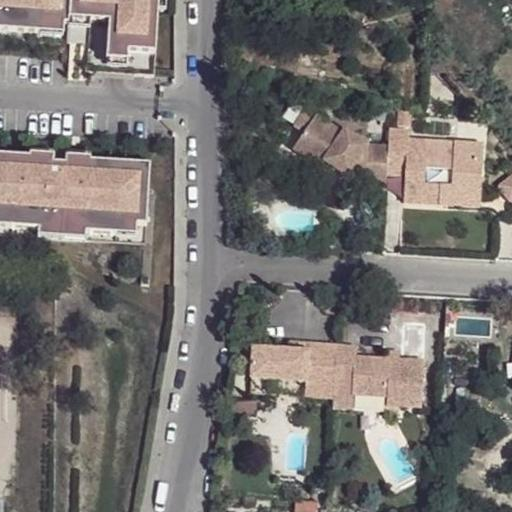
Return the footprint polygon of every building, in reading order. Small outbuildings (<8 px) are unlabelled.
[(0,0),(0,40),(67,45),(69,0),(0,0)] [(69,0),(67,45),(87,46),(88,21),(90,21),(91,0),(69,0)] [(91,0),(90,21),(88,21),(87,46),(85,72),(86,72),(153,76),(158,10),(158,0),(91,0)] [(301,135),(315,114),(305,107),(291,128),(301,135)] [(368,171),(368,186),(368,188),(386,189),(387,179),(387,171),(389,143),(369,141),(344,124),(341,130),(315,114),(301,135),(291,152),(320,170),(324,163),(349,178),(354,170),(359,162),(368,163),(368,171)] [(387,171),(404,172),(406,172),(404,199),(442,201),(442,193),(481,195),(484,156),(455,154),(455,152),(456,139),(407,136),(408,128),(391,127),(389,143),(387,171)] [(484,156),(484,141),(456,139),(455,152),(455,154),(484,156)] [(0,242),(143,252),(144,252),(147,202),(149,172),(103,169),(65,167),(66,160),(53,159),(52,166),(29,165),(0,162),(0,242)] [(354,170),(368,171),(368,163),(359,162),(354,170)] [(511,182),(504,173),(485,188),(497,202),(511,188),(511,182)] [(442,193),(442,201),(480,204),(481,195),(442,193)] [(285,344),(285,352),(305,353),(306,345),(285,344)] [(305,353),(285,352),(248,350),(247,380),(303,384),(331,386),(332,381),(334,347),(306,345),(305,353)] [(354,349),(334,347),(332,381),(348,382),(348,392),(383,394),(382,406),(416,408),(420,363),(395,360),(381,360),(353,358),(354,349)] [(331,386),(303,384),(302,399),(330,400),(331,386)] [(253,406),(226,402),(225,418),(250,422),(253,406)]
